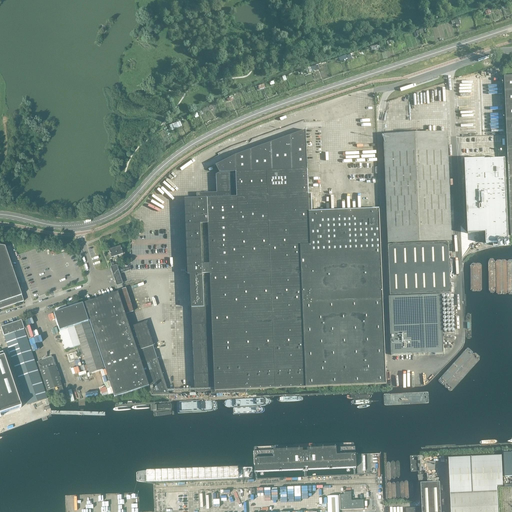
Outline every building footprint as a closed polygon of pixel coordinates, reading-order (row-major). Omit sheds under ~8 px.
[(340,57),(342,62),(353,59),(352,54),(340,57)] [(181,120),(170,125),(173,130),(183,125),(181,120)] [(198,199),(185,200),(188,275),(190,275),(195,391),(212,391),(212,394),(246,393),(246,390),(386,384),(379,210),(312,213),(311,195),(309,195),(306,131),(236,156),(216,166),(220,173),(217,175),(217,193),(198,194),(198,199)] [(504,157),(464,159),(467,240),(507,239),(504,157)] [(388,246),(390,296),(450,293),(448,243),(388,246)] [(0,309),(23,301),(5,247),(0,246),(0,309)] [(120,247),(114,248),(117,256),(122,254),(123,255),(125,255),(124,250),(122,251),(120,247)] [(117,256),(114,248),(108,250),(109,253),(107,254),(109,260),(112,259),(111,258),(117,256)] [(113,273),(114,276),(131,270),(130,267),(113,273)] [(148,386),(129,327),(125,315),(131,313),(131,312),(133,312),(131,307),(132,307),(125,288),(123,289),(122,285),(122,284),(115,286),(117,293),(83,304),(114,398),(148,386)] [(441,295),(392,297),(394,355),(444,353),(441,295)] [(66,351),(76,347),(79,357),(83,355),(89,374),(104,370),(82,304),(53,314),(59,332),(66,351)] [(4,336),(24,395),(26,400),(27,405),(47,399),(35,363),(24,330),(21,321),(1,328),(4,336)] [(145,322),(129,327),(148,386),(151,396),(160,395),(160,397),(164,396),(164,395),(168,395),(152,346),(153,346),(145,322)] [(67,354),(69,360),(77,357),(75,352),(67,354)] [(3,353),(0,353),(0,417),(0,416),(0,414),(21,408),(3,353)] [(47,391),(53,389),(61,386),(52,357),(37,362),(47,391)] [(61,386),(53,389),(55,395),(63,392),(61,386)] [(253,450),(254,472),(256,472),(305,470),(356,468),(355,447),(253,450)] [(498,511),(497,487),(503,486),(502,456),(471,458),(471,457),(471,458),(449,459),(451,511),(498,511)] [(441,511),(440,496),(440,483),(421,483),(422,507),(406,508),(406,511),(441,511)] [(340,510),(363,509),(363,500),(351,501),(351,492),(344,493),(344,495),(339,495),(340,510)]
